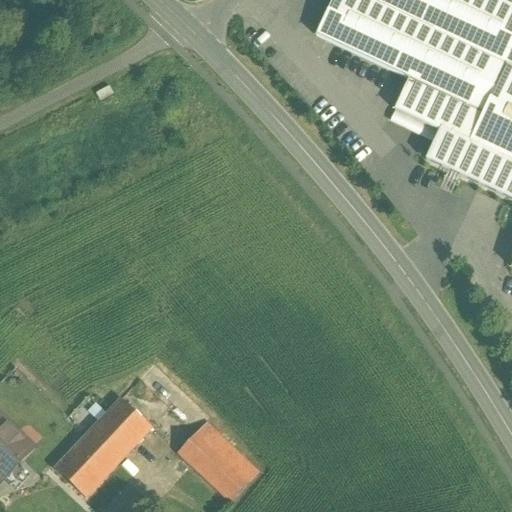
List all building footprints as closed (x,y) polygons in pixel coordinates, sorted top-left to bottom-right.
[(511,13),(482,0),(323,0),(302,42),(402,84),(445,103),(511,132),(511,254),(504,271),(511,274),(511,13)] [(511,134),(403,87),(388,117),(430,137),(417,167),(511,209),(511,134)] [(89,435),(119,464),(153,429),(121,401),(89,435)] [(257,462),(205,415),(178,445),(230,492),(257,462)] [(32,450),(0,420),(0,480),(2,482),(32,450)] [(85,500),(119,464),(89,435),(55,471),(85,500)]
